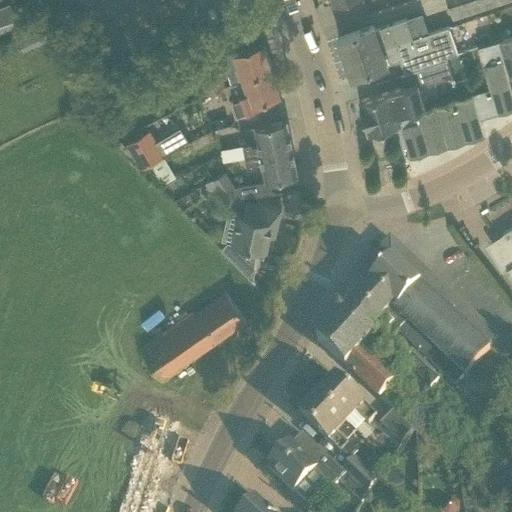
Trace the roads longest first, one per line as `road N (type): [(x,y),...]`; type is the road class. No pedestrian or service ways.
road 1 (tertiary): [(191,511),(328,261),(339,202)]
road 2 (tertiary): [(339,202),(318,80),(288,0)]
road 3 (residential): [(339,202),(397,203),(428,194),(511,147)]
